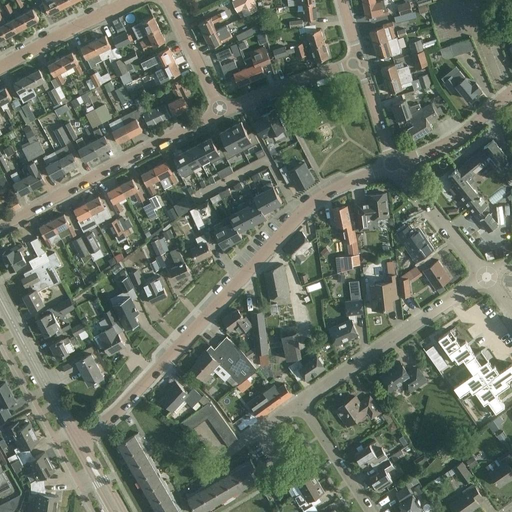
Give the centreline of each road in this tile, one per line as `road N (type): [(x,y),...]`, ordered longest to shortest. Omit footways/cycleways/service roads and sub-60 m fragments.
road 1 (residential): [(77,440),(119,409),(315,201),(396,164)]
road 2 (residential): [(0,226),(223,113)]
road 3 (residential): [(303,404),(486,274)]
road 4 (tertiary): [(77,440),(0,297)]
road 5 (residential): [(0,67),(134,0)]
road 6 (residential): [(190,437),(208,425),(230,456),(303,404)]
road 7 (residential): [(223,113),(358,60)]
road 8 (unclassified): [(486,274),(396,164)]
road 9 (residential): [(396,164),(459,136),(511,94)]
road 10 (residential): [(371,511),(303,404)]
road 11 (residential): [(223,113),(169,0)]
road 12 (unknown): [(433,8),(447,28),(479,30),(511,89)]
